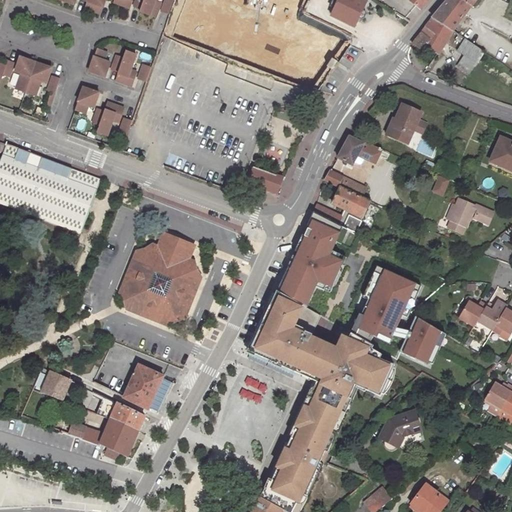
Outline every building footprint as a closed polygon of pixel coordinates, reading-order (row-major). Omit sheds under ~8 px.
[(86,0),(86,2),(84,9),(97,14),(100,7),(102,7),(104,0),(86,0)] [(113,0),(112,3),(128,8),(131,0),(113,0)] [(140,9),(142,0),(134,0),(133,6),(140,9)] [(154,0),(142,0),(140,9),(139,12),(155,17),(160,3),(154,1),(154,0)] [(172,0),(163,0),(160,11),(168,14),(172,0)] [(364,2),(360,0),(338,0),(330,18),(353,29),(358,18),(361,19),(363,18),(365,15),(364,12),(362,11),(365,2),(364,2)] [(408,0),(420,8),(426,0),(408,0)] [(469,8),(471,7),(461,0),(446,0),(445,1),(464,14),(465,15),(469,8)] [(464,14),(445,1),(432,18),(452,31),(456,25),(465,15),(464,14)] [(285,58),(300,21),(281,14),(271,39),(261,35),(253,54),(265,59),(268,51),(285,58)] [(501,34),(509,37),(511,31),(511,22),(506,19),(497,14),(494,18),(497,20),(492,29),(501,34)] [(432,18),(425,26),(435,32),(425,46),(437,53),(438,54),(452,31),(432,18)] [(456,25),(452,31),(458,35),(465,39),(469,42),(473,37),(456,25)] [(435,32),(425,26),(412,43),(423,49),(425,46),(435,32)] [(321,53),(337,60),(345,43),(329,35),(321,53)] [(465,39),(458,35),(454,40),(461,44),(465,39)] [(484,53),(469,42),(465,39),(461,44),(457,51),(464,56),(477,64),(484,53)] [(106,53),(96,49),(88,72),(104,78),(109,63),(103,61),(106,53)] [(135,55),(125,52),(122,59),(117,73),(114,82),(131,87),(136,73),(130,71),(133,62),(135,55)] [(239,52),(234,67),(252,73),(257,58),(239,52)] [(117,73),(122,59),(115,56),(110,70),(117,73)] [(477,64),(464,56),(462,59),(474,66),(475,67),(477,64)] [(35,63),(19,58),(14,72),(19,74),(14,90),(24,93),(35,63)] [(333,58),(327,66),(331,70),(337,62),(333,58)] [(468,74),(474,66),(462,59),(459,63),(467,68),(464,72),(468,74)] [(13,64),(6,61),(4,67),(1,75),(8,78),(13,64)] [(51,69),(35,63),(24,93),(34,97),(40,81),(45,84),(51,69)] [(145,82),(150,68),(142,66),(137,80),(145,82)] [(54,94),(59,80),(52,77),(47,91),(54,94)] [(98,94),(82,89),(74,111),(84,115),(87,107),(93,109),(98,94)] [(123,109),(107,103),(104,113),(99,127),(96,133),(107,137),(112,122),(118,124),(123,109)] [(395,119),(393,118),(390,124),(396,128),(392,138),(406,144),(413,129),(418,118),(421,112),(402,104),(400,110),(395,119)] [(99,127),(104,113),(96,110),(92,124),(99,127)] [(426,122),(418,118),(413,129),(421,133),(426,122)] [(126,136),(131,122),(124,119),(119,133),(126,136)] [(396,128),(390,124),(385,135),(392,138),(396,128)] [(382,150),(352,137),(349,136),(337,158),(352,165),(353,162),(358,164),(361,164),(365,156),(377,161),(382,150)] [(511,143),(500,138),(490,161),(511,171),(511,143)] [(100,180),(6,145),(0,161),(0,203),(39,218),(80,233),(84,224),(100,180)] [(270,191),(279,195),(284,179),(252,167),(247,183),(261,188),(270,191)] [(339,188),(343,178),(330,172),(325,181),(339,188)] [(442,195),(448,180),(440,177),(433,192),(442,195)] [(339,188),(340,188),(360,198),(365,188),(343,178),(339,188)] [(360,198),(340,188),(332,205),(344,210),(341,217),(316,206),(313,213),(315,214),(342,228),(352,233),(355,234),(361,221),(360,221),(361,218),(362,218),(370,202),(360,198)] [(455,205),(449,219),(450,220),(447,228),(462,234),(465,227),(466,227),(472,213),(475,214),(473,217),(488,223),(493,212),(458,198),(455,205)] [(446,218),(449,219),(455,205),(452,204),(446,218)] [(299,246),(277,292),(305,308),(315,287),(323,291),(326,284),(331,286),(341,265),(336,262),(339,255),(331,252),(342,228),(315,214),(305,238),(306,238),(302,247),(299,246)] [(193,247),(162,234),(157,246),(152,244),(145,250),(136,251),(119,294),(124,300),(125,308),(169,326),(175,321),(183,320),(200,277),(195,270),(194,261),(189,259),(193,247)] [(345,258),(339,255),(336,262),(341,265),(342,265),(345,258)] [(356,320),(350,333),(369,345),(372,337),(389,344),(411,294),(416,296),(420,287),(406,280),(405,282),(390,275),(390,273),(376,267),(372,276),(377,279),(360,316),(362,317),(359,322),(356,320)] [(406,280),(390,273),(390,275),(405,282),(406,280)] [(285,511),(301,511),(323,464),(318,462),(323,451),(328,453),(358,387),(379,396),(387,381),(389,375),(394,366),(369,355),(373,347),(369,345),(350,333),(340,328),(330,350),(314,343),(325,319),(305,308),(277,292),(249,352),(316,382),(272,480),(273,481),(268,490),(265,488),(260,497),(282,510),(285,511)] [(473,327),(477,322),(485,308),(487,305),(480,301),(477,307),(468,302),(458,319),(473,327)] [(477,322),(492,331),(505,309),(506,307),(496,301),(493,306),(490,311),(485,308),(477,322)] [(511,313),(505,309),(492,331),(498,335),(502,329),(510,335),(511,331),(511,313)] [(446,334),(415,316),(399,353),(426,365),(435,346),(440,334),(445,335),(446,334)] [(440,348),(445,335),(440,334),(435,346),(440,348)] [(490,355),(488,359),(496,364),(498,359),(490,355)] [(498,367),(495,365),(484,375),(486,377),(498,367)] [(124,398),(148,408),(149,405),(157,408),(162,397),(159,396),(161,392),(164,393),(169,383),(160,379),(162,377),(138,366),(124,398)] [(68,380),(50,372),(41,394),(59,400),(68,380)] [(389,375),(387,381),(394,384),(397,378),(389,375)] [(511,390),(511,386),(507,384),(506,386),(504,389),(500,387),(494,383),(485,399),(485,400),(501,409),(511,390)] [(511,390),(501,409),(511,415),(511,390)] [(501,409),(485,400),(484,402),(490,406),(487,410),(497,416),(501,409)] [(111,415),(116,404),(110,401),(105,412),(111,415)] [(109,420),(137,431),(143,417),(116,404),(111,415),(109,420)] [(109,420),(111,415),(105,412),(98,409),(96,414),(109,420)] [(419,431),(412,412),(386,420),(388,425),(386,429),(383,428),(377,438),(383,442),(382,444),(382,446),(383,448),(384,449),(385,451),(388,452),(391,451),(393,450),(400,437),(419,431)] [(118,453),(126,456),(137,431),(109,420),(103,434),(99,444),(104,446),(106,447),(118,453)] [(67,422),(66,426),(70,427),(68,433),(93,442),(97,432),(72,423),(71,423),(67,422)] [(93,442),(99,444),(103,434),(97,432),(93,442)] [(511,445),(511,444),(503,439),(501,442),(510,448),(511,445)] [(118,453),(106,447),(104,454),(115,459),(118,453)] [(272,480),(269,479),(264,488),(265,488),(268,490),(273,481),(272,480)] [(425,485),(410,504),(420,511),(438,511),(447,502),(425,485)] [(388,502),(392,499),(381,487),(377,491),(388,502)] [(375,511),(386,504),(375,492),(362,502),(369,511),(375,511)] [(260,497),(251,511),(280,511),(282,510),(260,497)]
